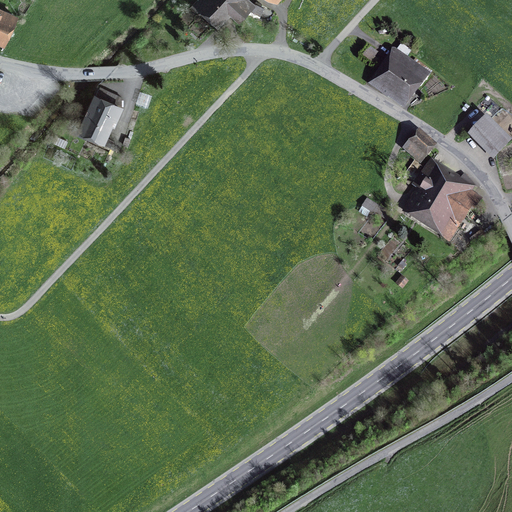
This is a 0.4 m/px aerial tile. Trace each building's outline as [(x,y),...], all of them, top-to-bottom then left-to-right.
[(198,11),(203,6),(218,20),(230,8),(242,20),(248,14),(236,1),(237,0),(197,0),(192,6),(198,11)] [(0,12),(0,37),(2,39),(12,18),(0,12)] [(389,63),(376,82),(403,101),(416,83),(421,86),(428,76),(395,52),(388,63),(389,63)] [(81,114),(73,132),(86,138),(89,131),(102,138),(101,141),(110,146),(113,141),(103,136),(112,117),(117,119),(121,108),(122,97),(101,88),(88,117),(81,114)] [(475,132),(496,153),(508,142),(486,120),(475,132)] [(420,136),(406,151),(418,162),(424,155),(425,156),(433,147),(420,136)] [(437,171),(412,211),(451,236),(470,206),(475,209),(481,199),(437,171)] [(388,220),(391,215),(367,199),(364,205),(388,220)]
